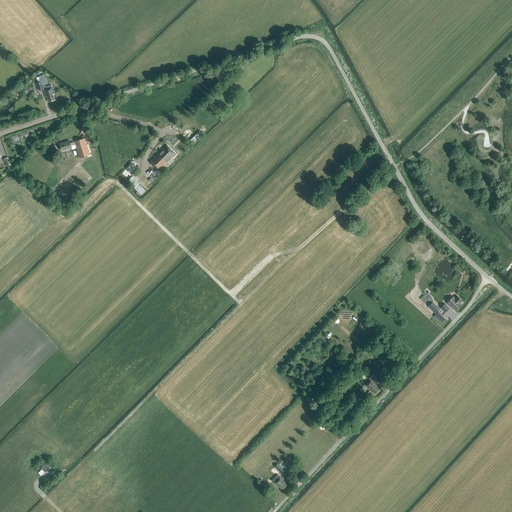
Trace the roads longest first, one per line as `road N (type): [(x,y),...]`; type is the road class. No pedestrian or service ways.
road 1 (unclassified): [(487,276),(424,219),(327,46),(312,36),(0,133)]
road 2 (unclassified): [(273,511),(462,313),(487,276)]
